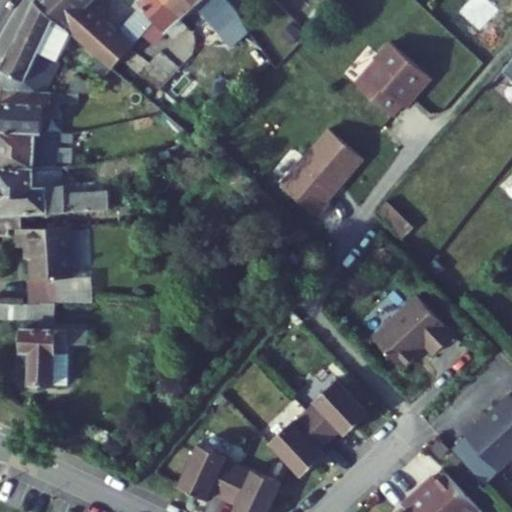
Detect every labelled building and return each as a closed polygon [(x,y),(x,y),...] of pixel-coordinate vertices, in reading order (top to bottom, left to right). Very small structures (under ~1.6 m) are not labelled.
[(41,37),(55,10),(43,0),(8,0),(0,17),(0,68),(8,69),(8,58),(25,29),(41,37)] [(43,0),(55,10),(101,47),(111,54),(158,9),(147,0),(137,0),(116,20),(96,0),(43,0)] [(164,3),(166,0),(147,0),(158,9),(164,3)] [(158,9),(111,54),(188,116),(197,109),(202,115),(221,93),(160,42),(181,21),(164,3),(158,9)] [(429,77),(388,44),(354,86),(392,117),(401,105),(405,101),(408,103),(429,77)] [(0,106),(26,107),(28,69),(8,69),(0,68),(0,106)] [(0,106),(0,144),(33,142),(57,141),(57,129),(40,128),(42,103),(35,103),(35,107),(26,107),(0,106)] [(188,116),(178,124),(185,133),(204,117),(202,115),(197,109),(188,116)] [(362,162),(327,132),(280,188),(317,220),(329,206),(326,204),(362,162)] [(0,196),(7,196),(92,194),(93,167),(32,168),(33,142),(0,144),(0,196)] [(13,264),(51,264),(52,213),(7,213),(0,213),(0,232),(13,232),(13,264)] [(51,264),(13,264),(10,264),(10,281),(21,282),(71,283),(71,264),(51,264)] [(434,320),(396,280),(352,322),(381,353),(405,331),(412,339),(434,320)] [(0,296),(8,297),(20,297),(21,282),(10,281),(0,281),(0,296)] [(20,297),(8,297),(7,305),(20,305),(20,297)] [(38,333),(52,333),(51,322),(70,322),(70,305),(20,305),(7,305),(4,334),(13,333),(13,365),(38,365),(38,333)] [(51,365),(52,333),(38,333),(38,365),(51,365)] [(295,418),(271,439),(307,478),(330,456),(326,451),(346,433),(351,437),(375,415),(339,376),(315,399),(316,400),(296,418),(295,418)] [(511,409),(486,381),(442,423),(475,458),(511,422),(511,409)] [(228,458),(199,444),(176,490),(205,505),(208,499),(232,511),(268,511),(282,484),(253,470),(252,472),(227,459),(228,458)] [(407,463),(397,473),(432,511),(438,511),(459,493),(424,455),(416,463),(412,467),(407,463)] [(412,459),(407,463),(412,467),(416,463),(412,459)] [(432,511),(397,473),(386,483),(390,487),(386,491),(377,499),(388,511),(432,511)] [(390,487),(386,483),(381,487),(386,491),(390,487)]
